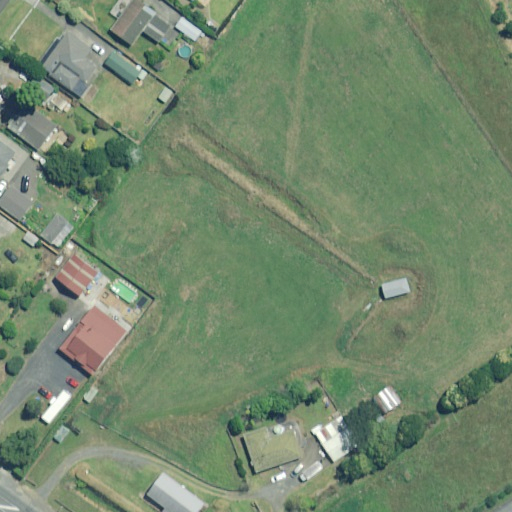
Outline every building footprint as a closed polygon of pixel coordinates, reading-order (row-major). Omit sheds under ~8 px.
[(171,28),(134,0),(132,0),(111,29),(132,45),(142,32),(158,44),(171,28)] [(202,31),(185,18),(177,29),(194,41),(202,31)] [(219,25),(210,20),(203,31),(212,37),(219,25)] [(89,50),(65,33),(39,68),(79,97),(86,87),(83,84),(94,69),(82,61),(89,50)] [(139,75),(115,53),(106,64),(129,85),(139,75)] [(53,90),(36,76),(29,84),(46,99),(53,90)] [(67,103),(55,94),(49,102),(61,111),(67,103)] [(57,126),(31,107),(12,132),(38,151),(57,126)] [(0,177),(16,157),(0,144),(0,177)] [(33,202),(10,185),(0,197),(0,206),(19,221),(33,202)] [(65,226),(55,217),(40,236),(50,244),(65,226)] [(38,239),(18,226),(13,234),(33,247),(38,239)] [(98,274),(77,257),(58,280),(79,297),(98,274)] [(126,331),(94,307),(62,351),(94,374),(126,331)] [(401,403),(388,387),(374,398),(386,414),(401,403)] [(348,425),(342,415),(314,434),(333,463),(350,452),(338,432),(348,425)] [(69,431),(64,426),(53,439),(59,443),(69,431)] [(267,439),(263,429),(242,437),(256,474),(301,457),(291,430),(267,439)] [(198,511),(204,504),(164,474),(147,496),(168,511),(198,511)]
